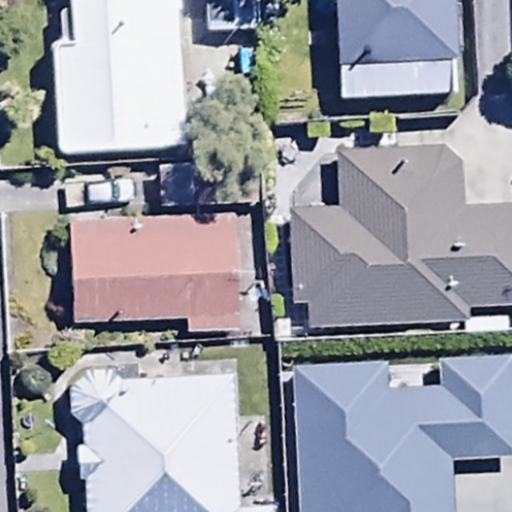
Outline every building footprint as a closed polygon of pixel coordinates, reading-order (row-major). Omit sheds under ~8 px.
[(49,60),(54,180),(176,174),(168,0),(63,0),(66,59),(49,60)] [(201,0),(202,46),(251,46),(250,0),(201,0)] [(330,0),(335,115),(452,111),(447,0),(330,0)] [(307,322),(308,345),(460,336),(461,348),(505,346),(505,328),(511,327),(511,217),(456,221),(454,174),(441,162),(333,166),(335,218),(281,220),(285,323),(307,322)] [(66,233),(70,337),(185,331),(186,344),(232,342),(226,224),(66,233)] [(268,354),(268,395),(313,395),(313,354),(268,354)] [(234,511),(231,389),(77,390),(67,403),(64,431),(79,441),(79,459),(73,460),(74,499),(83,499),(83,511),(234,511)] [(278,447),(282,511),(360,511),(356,442),(278,447)]
